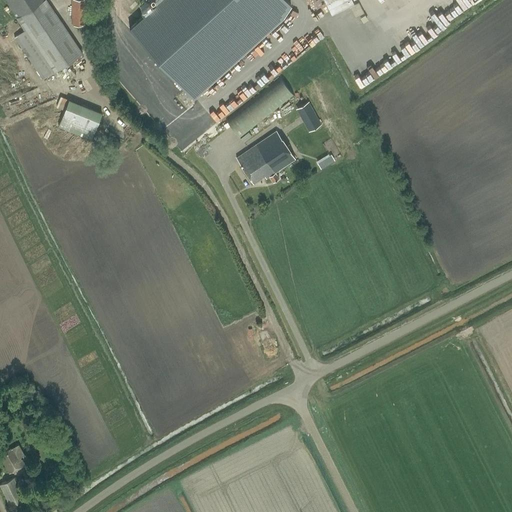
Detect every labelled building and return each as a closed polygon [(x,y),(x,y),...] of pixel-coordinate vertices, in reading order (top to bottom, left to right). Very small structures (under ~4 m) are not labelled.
[(43,80),(83,54),(46,0),(4,0),(18,18),(18,17),(27,29),(14,37),(43,80)] [(72,0),(72,25),(84,25),(83,0),(72,0)] [(151,0),(156,5),(130,29),(193,99),(283,17),(291,5),(286,0),(151,0)] [(324,0),(331,14),(353,3),(351,0),(324,0)] [(363,14),(358,4),(350,8),(354,19),(363,14)] [(455,27),(456,15),(457,7),(450,7),(450,5),(440,4),(439,26),(455,27)] [(430,24),(426,27),(423,23),(420,25),(431,41),(440,34),(435,28),(434,29),(430,24)] [(364,86),(415,54),(411,49),(408,51),(404,46),(386,58),(383,51),(369,60),(375,70),(360,79),(364,86)] [(240,138),(294,95),(280,78),(226,121),(240,138)] [(91,140),(102,113),(61,97),(57,108),(64,111),(58,127),(91,140)] [(296,108),(308,130),(321,123),(309,101),(296,108)] [(275,172),(295,159),(277,131),(237,158),(254,182),(265,175),(267,178),(270,176),(274,182),(279,178),(275,172)] [(244,142),(252,135),(249,131),(241,138),(244,142)] [(329,157),(318,163),(321,169),(333,162),(329,157)] [(10,473),(24,464),(20,457),(24,454),(18,444),(10,448),(2,453),(3,455),(0,457),(10,473)] [(34,509),(44,502),(37,489),(28,493),(29,497),(25,499),(14,478),(0,484),(0,486),(10,506),(13,511),(32,503),(34,509)]
